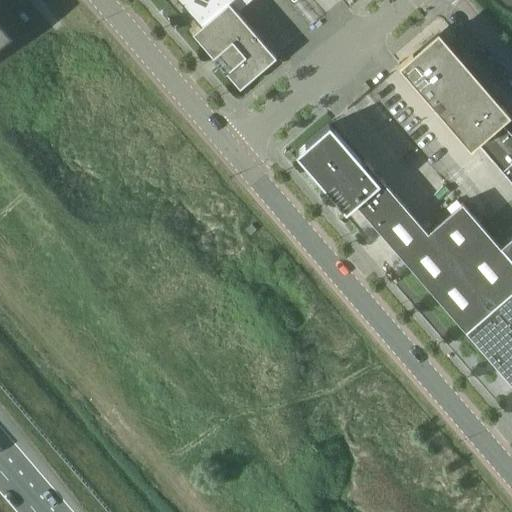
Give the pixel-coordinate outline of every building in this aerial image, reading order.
[(178,0),(201,25),(192,32),(212,55),(211,56),(225,72),(226,72),(240,88),(276,56),(229,2),(230,0),(178,0)] [(0,19),(0,44),(12,34),(0,19)] [(470,148),(477,142),(488,155),(511,182),(511,236),(501,246),(511,259),(511,133),(500,121),(509,114),(437,31),(398,64),(431,102),(438,110),(470,148)] [(347,194),(355,203),(356,204),(411,267),(465,331),(465,330),(511,290),(511,259),(501,246),(500,246),(485,228),(450,258),(427,232),(381,178),(374,170),(365,160),(362,163),(329,124),(295,153),(332,195),(337,201),(338,202),(347,194)] [(511,290),(465,330),(511,384),(511,290)]
